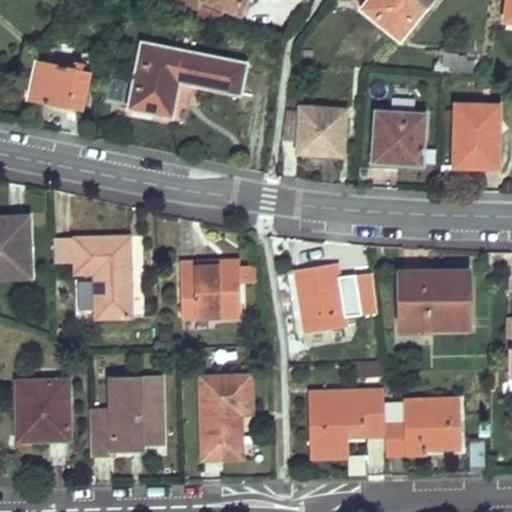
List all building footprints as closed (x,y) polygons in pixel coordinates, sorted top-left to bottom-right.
[(185,0),(185,1),(182,10),(191,13),(196,0),(207,0),(242,13),(246,0),(185,0)] [(368,0),(364,5),(399,36),(425,4),(419,0),(368,0)] [(130,107),(151,111),(173,116),(180,82),(240,94),(245,63),(144,43),(130,107)] [(470,69),(470,65),(471,61),(451,59),(450,68),(470,69)] [(82,111),(86,91),(90,72),(42,61),(34,64),(26,100),(82,111)] [(480,162),(480,154),(480,146),(497,146),(499,104),(456,102),(454,162),(480,162)] [(298,149),(320,151),(342,152),(345,106),(301,103),(298,149)] [(374,157),(396,159),(419,160),(422,113),(377,110),(374,157)] [(28,219),(2,219),(0,219),(0,275),(29,275),(28,219)] [(128,315),(126,234),(70,235),(71,260),(71,272),(78,272),(78,280),(74,279),(75,316),(128,315)] [(71,260),(70,235),(50,236),(52,261),(71,260)] [(237,264),(217,265),(196,266),(195,259),(179,260),(180,315),(239,313),(237,264)] [(338,262),(315,266),(293,269),(302,331),(347,324),(338,262)] [(467,326),(466,298),(466,270),(398,271),(399,327),(467,326)] [(248,410),(248,392),(248,374),(199,375),(201,455),(239,454),(238,409),(248,410)] [(160,440),(159,409),(158,378),(111,380),(112,410),(88,410),(89,453),(113,452),(113,446),(141,445),(141,440),(160,440)] [(67,434),(67,407),(67,380),(16,381),(17,432),(47,432),(47,435),(67,434)] [(383,390),(307,392),(309,450),(327,449),(327,457),(348,457),(348,436),(348,429),(362,429),(362,436),(384,436),(383,420),(383,390)] [(424,445),(442,444),(458,444),(457,398),(403,399),(403,420),(383,420),(384,436),(384,452),(424,451),(424,445)] [(327,449),(309,450),(310,458),(327,457),(327,449)]
